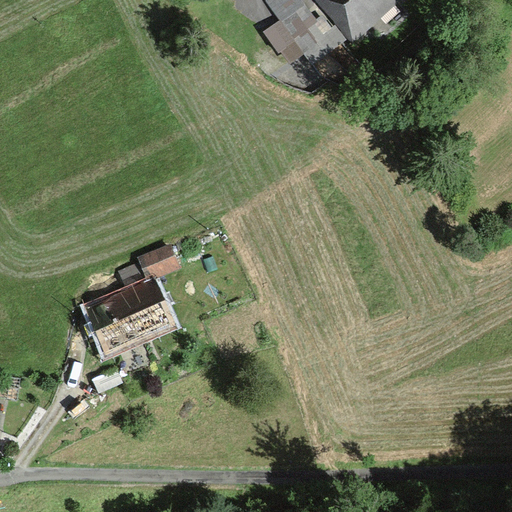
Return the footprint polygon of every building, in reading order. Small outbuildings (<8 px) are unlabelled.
[(314,24),(295,0),(267,0),(263,4),(280,25),(267,35),(290,65),(296,60),(305,71),(320,59),(340,84),(358,70),(338,45),(342,42),(333,31),(329,34),(319,20),(314,24)] [(313,0),(351,40),(392,0),(313,0)] [(111,277),(117,292),(175,267),(169,252),(111,277)] [(90,314),(105,353),(171,327),(155,288),(90,314)] [(113,372),(93,383),(98,393),(118,382),(113,372)]
